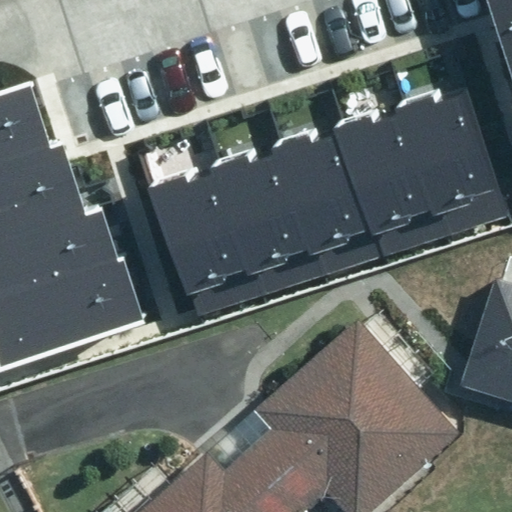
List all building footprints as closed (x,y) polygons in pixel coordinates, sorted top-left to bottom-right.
[(511,96),(511,0),(483,0),(503,67),(511,96)] [(0,286),(23,361),(179,312),(138,179),(101,64),(0,95),(0,286)] [(179,312),(511,208),(511,96),(503,67),(138,179),(179,312)] [(465,381),(511,396),(511,273),(501,270),(465,381)] [(206,455),(141,511),(309,511),(330,494),(346,511),(373,511),(461,435),(359,319),(255,411),(272,431),(223,474),(206,455)]
